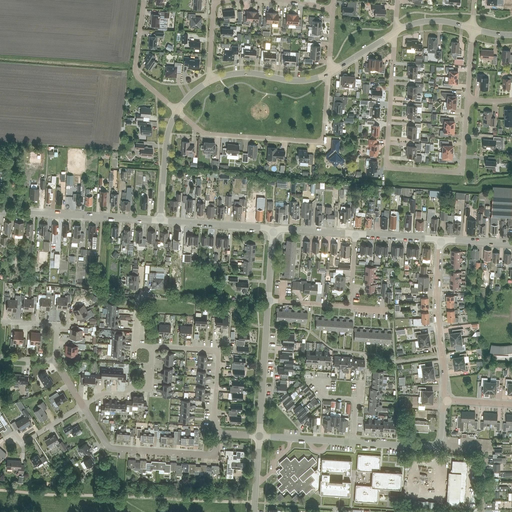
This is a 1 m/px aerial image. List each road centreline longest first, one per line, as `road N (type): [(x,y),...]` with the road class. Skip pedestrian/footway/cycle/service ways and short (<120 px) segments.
road 1 (residential): [(467,101),(460,171),(390,168),(394,33)]
road 2 (residential): [(328,74),(323,137),(315,142),(204,133),(177,111)]
road 3 (unclassified): [(447,401),(437,322),(439,240)]
road 4 (tertiary): [(160,221),(0,210)]
road 5 (residential): [(217,434),(217,351),(152,347)]
road 6 (tertiary): [(259,437),(267,302)]
road 7 (residential): [(177,111),(135,74),(144,0)]
road 8 (unclassified): [(352,443),(433,447),(447,401)]
road 9 (unclassified): [(210,81),(328,74)]
